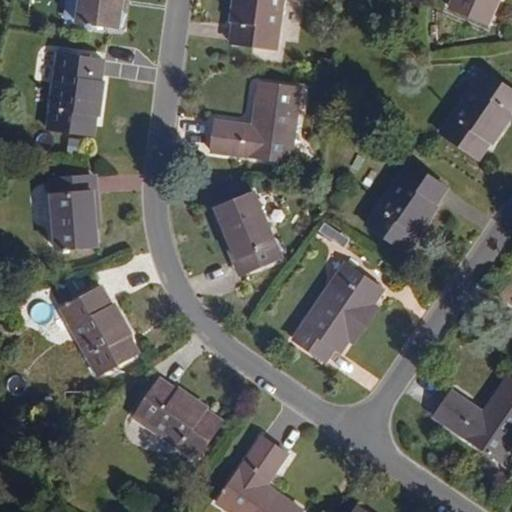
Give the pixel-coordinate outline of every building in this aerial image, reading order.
[(122,0),(80,0),(77,23),(119,29),(121,10),(122,0)] [(283,0),(237,0),(232,45),(277,51),(283,0)] [(450,0),(448,6),(488,23),(498,0),(450,0)] [(104,62),(59,57),(49,131),(94,137),(104,62)] [(511,112),(511,89),(485,71),(443,133),(480,159),(511,112)] [(302,87),(259,82),(254,126),(217,121),(213,151),(292,161),(302,87)] [(449,186),(412,161),(369,223),(406,249),(449,186)] [(103,224),(100,172),(94,173),(96,224),(103,224)] [(96,224),(94,173),(53,175),(57,245),(97,243),(96,224)] [(279,260),(255,194),(216,209),(241,274),(279,260)] [(385,289),(347,264),(305,325),(295,339),(326,361),(336,347),(342,351),(352,337),(376,302),(385,289)] [(136,350),(102,283),(62,304),(95,371),(136,350)] [(376,302),(352,337),(357,340),(381,305),(376,302)] [(223,424),(161,381),(135,417),(198,461),(223,424)] [(511,443),(511,384),(507,381),(484,414),(451,392),(433,417),(499,462),(511,443)] [(288,455),(264,439),(220,501),(236,511),(304,511),(306,509),(269,483),(288,455)]
